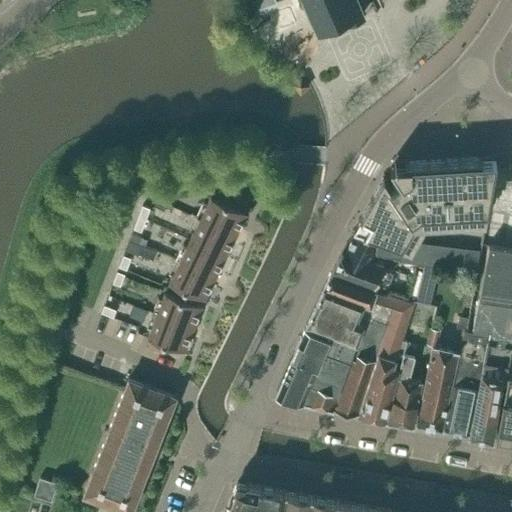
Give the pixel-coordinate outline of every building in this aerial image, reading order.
[(276,0),(253,0),(251,1),(255,11),(277,2),(276,0)] [(305,0),(318,29),(347,17),(349,20),(363,14),(357,0),(305,0)] [(301,91),(308,85),(300,76),(293,82),(301,91)] [(374,253),(392,256),(398,257),(397,260),(436,265),(471,269),(476,269),(479,247),(453,244),(405,239),(414,224),(411,219),(410,219),(411,219),(422,212),(424,213),(487,209),(496,157),(406,162),(409,174),(390,186),(384,177),(353,230),(377,239),(374,253)] [(211,185),(207,193),(211,195),(243,211),(248,203),(211,185)] [(204,201),(197,216),(234,234),(238,227),(239,228),(247,213),(243,211),(211,195),(207,203),(204,201)] [(138,217),(146,220),(150,209),(143,205),(138,217)] [(231,241),(234,234),(197,216),(190,229),(194,231),(190,239),(226,256),(233,242),(231,241)] [(146,220),(138,217),(134,229),(142,231),(146,220)] [(387,292),(394,270),(383,267),(384,262),(372,259),(374,253),(377,239),(353,230),(331,272),(387,292)] [(132,234),(130,241),(142,245),(145,246),(148,239),(132,234)] [(219,270),(226,256),(190,239),(186,245),(183,244),(176,259),(214,277),(217,269),(219,270)] [(126,250),(139,254),(142,245),(130,241),(129,240),(126,250)] [(511,249),(489,245),(477,307),(471,306),(468,329),(488,332),(487,339),(511,343),(511,344),(496,439),(497,439),(499,430),(511,432),(511,249)] [(124,255),(120,267),(127,269),(131,258),(124,255)] [(214,277),(176,259),(170,272),(173,273),(169,281),(205,299),(212,284),(211,283),(214,277)] [(418,265),(410,299),(416,301),(422,270),(421,269),(421,266),(418,265)] [(113,283),(120,286),(125,274),(118,271),(113,283)] [(330,338),(333,339),(330,345),(332,346),(344,349),(352,352),(351,357),(374,364),(386,328),(396,295),(331,272),(330,272),(331,272),(323,288),(306,323),(304,327),(305,327),(330,338)] [(153,312),(192,327),(195,321),(196,321),(202,305),(165,291),(162,299),(159,297),(153,312)] [(386,328),(374,364),(358,413),(359,413),(386,418),(387,418),(407,340),(401,339),(413,301),(396,295),(386,328)] [(116,309),(105,305),(102,312),(114,317),(116,309)] [(153,312),(148,327),(151,328),(148,336),(151,337),(166,343),(185,350),(191,335),(189,335),(192,327),(153,312)] [(444,429),(445,429),(454,377),(453,377),(459,350),(436,344),(440,328),(437,327),(432,326),(428,341),(434,342),(416,423),(442,428),(444,429)] [(330,338),(305,327),(276,394),(303,401),(306,401),(333,408),(349,363),(340,360),(344,349),(332,346),(330,345),(333,339),(330,338)] [(464,329),(460,350),(459,350),(453,377),(454,377),(445,429),(469,433),(468,433),(469,433),(481,372),(480,371),(487,339),(488,332),(468,329),(468,330),(464,329)] [(151,337),(148,346),(163,352),(166,343),(151,337)] [(511,344),(511,343),(487,339),(480,371),(481,372),(469,433),(492,438),(496,439),(511,344)] [(410,372),(415,354),(418,343),(407,340),(387,418),(413,423),(422,380),(406,376),(407,371),(410,372)] [(349,363),(333,408),(358,413),(374,364),(351,357),(352,352),(344,349),(340,360),(349,363)] [(106,502),(130,511),(153,454),(176,395),(129,378),(84,494),(106,502)] [(58,483),(40,477),(34,495),(52,501),(58,483)] [(404,511),(392,509),(388,509),(248,483),(238,481),(226,511),(404,511)]
